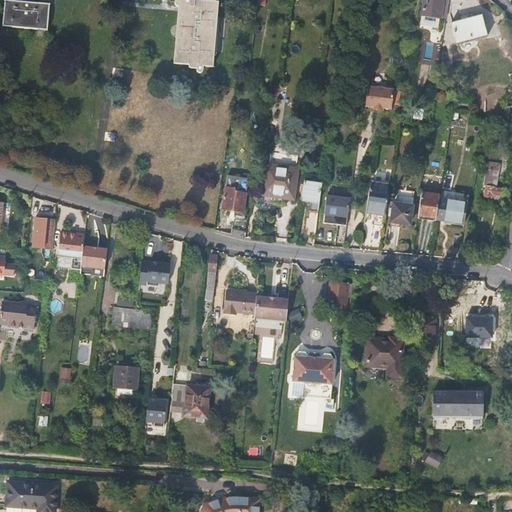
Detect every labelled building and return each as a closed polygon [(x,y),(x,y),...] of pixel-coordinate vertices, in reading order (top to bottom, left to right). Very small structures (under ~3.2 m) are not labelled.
[(14,1),(14,0),(4,0),(3,27),(47,30),(49,4),(14,1)] [(174,0),(175,0),(174,1),(173,2),(173,3),(172,4),(172,5),(172,6),(172,7),(173,7),(173,8),(173,9),(174,9),(174,10),(175,10),(175,11),(176,11),(177,12),(178,12),(173,64),(189,66),(197,66),(197,70),(196,71),(196,72),(197,72),(197,73),(198,73),(198,74),(199,74),(200,74),(201,74),(202,73),(203,72),(203,67),(213,68),(214,52),(217,52),(220,18),(217,18),(218,3),(214,2),(214,0),(174,0)] [(448,0),(423,0),(420,16),(445,20),(448,0)] [(481,16),(451,23),(456,45),(486,38),(481,16)] [(394,92),(367,88),(366,108),(374,109),(373,111),(383,112),(383,111),(391,111),(394,92)] [(424,109),(414,108),(413,118),(423,119),(424,109)] [(270,154),(269,167),(295,170),(296,157),(270,154)] [(487,163),(483,187),(485,188),(484,197),(495,199),(496,196),(499,197),(500,190),(492,188),(493,180),(497,180),(500,166),(487,163)] [(269,167),(266,166),(261,202),(283,205),(284,200),(293,201),(297,170),(295,170),(269,167)] [(237,193),(246,194),(248,178),(227,175),(225,188),(237,190),(237,193)] [(366,215),(385,217),(386,205),(389,185),(370,182),(366,213),(366,215)] [(304,183),(302,203),(309,203),(308,212),(318,213),(322,186),(304,183)] [(237,190),(225,188),(222,210),(243,213),(246,194),(237,193),(237,190)] [(443,201),(463,204),(464,196),(444,193),(443,201)] [(417,215),(435,219),(438,197),(420,194),(417,215)] [(327,198),(324,224),(347,227),(350,200),(327,198)] [(399,199),(398,205),(412,207),(413,199),(401,198),(399,199)] [(436,221),(463,225),(467,205),(463,204),(443,201),(439,200),(436,221)] [(393,204),(391,223),(410,225),(412,207),(398,205),(393,204)] [(54,219),(35,217),(33,236),(35,237),(35,242),(40,243),(40,246),(51,248),(54,219)] [(82,257),(84,246),(85,232),(60,229),(58,254),(82,257)] [(451,249),(460,250),(461,237),(453,237),(451,249)] [(81,265),(105,268),(107,248),(84,246),(82,257),(81,265)] [(214,299),(217,255),(211,255),(210,270),(212,270),(211,275),(210,275),(208,299),(214,299)] [(0,274),(16,276),(16,265),(7,264),(7,259),(0,258),(0,274)] [(170,265),(142,261),(139,284),(159,286),(160,283),(168,284),(170,265)] [(417,307),(418,279),(405,278),(404,283),(403,283),(402,306),(417,307)] [(348,282),(329,282),(327,307),(346,308),(348,282)] [(235,310),(243,311),(244,291),(225,289),(223,311),(234,312),(235,310)] [(255,312),(256,294),(256,292),(244,291),(243,311),(255,312)] [(138,305),(138,304),(137,303),(138,296),(121,294),(120,308),(137,310),(138,305)] [(254,316),(286,318),(288,296),(256,294),(255,312),(254,316)] [(37,305),(1,302),(0,316),(0,321),(9,322),(9,326),(35,328),(37,305)] [(150,307),(138,305),(137,310),(120,308),(106,306),(104,324),(151,329),(152,311),(149,311),(150,307)] [(428,306),(420,306),(419,318),(428,318),(428,306)] [(298,308),(288,313),(292,322),(302,318),(298,308)] [(428,318),(419,318),(418,338),(434,339),(435,319),(428,318)] [(493,318),(465,318),(466,343),(493,344),(493,318)] [(390,339),(367,338),(365,364),(388,365),(388,375),(401,376),(404,338),(390,337),(390,339)] [(333,384),(335,364),(335,359),(334,359),(334,356),(332,354),(325,353),(322,356),(322,357),(321,357),(308,356),(308,353),(306,351),(300,351),(297,353),(297,355),(295,355),(293,380),(304,381),(308,387),(316,387),(320,384),(320,383),(333,384)] [(72,368),(61,367),(60,378),(70,380),(72,368)] [(127,385),(135,386),(137,369),(117,367),(115,384),(127,385)] [(303,396),(304,381),(293,380),(291,394),(303,396)] [(185,412),(188,385),(174,384),(171,411),(185,412)] [(210,387),(188,385),(185,412),(184,415),(206,417),(210,387)] [(482,417),(483,390),(434,389),(433,416),(482,417)] [(42,391),(41,404),(50,404),(51,391),(42,391)] [(154,425),(164,426),(164,422),(167,400),(148,398),(146,420),(154,421),(154,425)] [(39,415),(39,426),(48,426),(49,416),(39,415)] [(438,468),(444,456),(430,450),(425,461),(438,468)] [(38,507),(37,511),(55,511),(57,485),(7,481),(5,505),(38,507)] [(259,511),(260,498),(249,498),(232,498),(217,500),(207,502),(204,504),(201,507),(200,510),(200,511),(259,511)]
